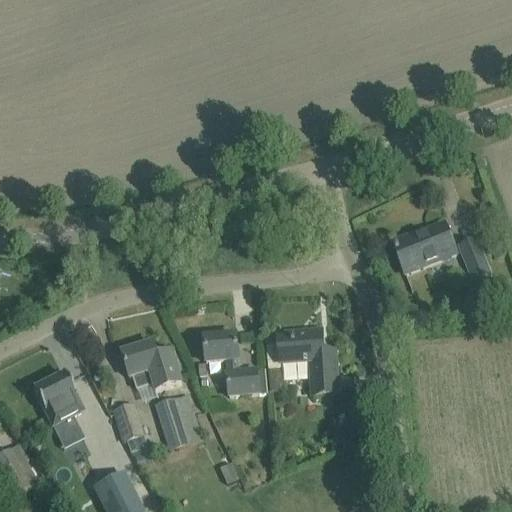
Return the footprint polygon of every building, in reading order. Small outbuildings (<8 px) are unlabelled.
[(457,258),(452,246),(445,228),(416,239),(415,237),(392,246),(405,278),(457,258)] [(460,250),(475,289),(491,283),(490,279),(491,279),(477,243),(460,250)] [(281,372),(281,368),(311,366),(313,400),(319,400),(339,398),(335,355),(324,356),(322,335),(278,339),(278,341),(265,342),(267,373),(270,373),(271,396),(287,395),(286,381),(282,381),(282,372),(281,372)] [(205,342),(206,362),(207,367),(227,365),(228,377),(227,377),(229,401),(267,397),(265,374),(239,376),(236,339),(205,342)] [(183,388),(173,354),(157,359),(153,346),(122,356),(130,383),(133,382),(136,394),(153,389),(155,397),(183,388)] [(64,377),(32,392),(52,430),(57,441),(78,430),(73,419),(83,415),(64,377)] [(157,409),(172,454),(190,448),(177,404),(176,402),(157,409)] [(143,441),(133,410),(114,416),(124,448),(127,447),(131,457),(147,452),(144,441),(143,441)] [(0,457),(0,470),(16,501),(30,493),(8,453),(0,457)] [(238,482),(231,467),(219,472),(226,488),(238,482)] [(328,493),(314,499),(319,511),(357,511),(366,509),(348,468),(323,479),(328,493)] [(140,511),(122,476),(94,490),(104,511),(140,511)] [(290,511),(280,487),(253,499),(259,511),(290,511)] [(40,511),(32,497),(11,508),(12,511),(40,511)]
